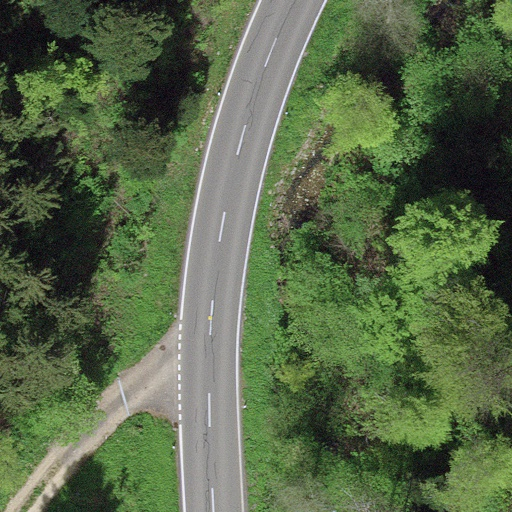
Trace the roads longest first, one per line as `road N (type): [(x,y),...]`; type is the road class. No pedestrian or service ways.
road 1 (tertiary): [(211,511),(204,331),(225,200),(260,68),(293,0)]
road 2 (track): [(31,511),(204,331)]
